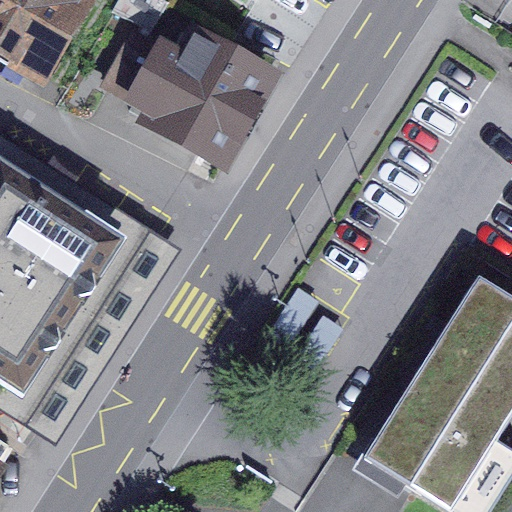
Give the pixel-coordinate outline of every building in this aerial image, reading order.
[(0,0),(0,56),(48,83),(93,0),(0,0)] [(186,58),(162,45),(131,100),(165,118),(159,128),(224,163),(271,78),(198,38),(186,58)] [(148,243),(11,161),(0,178),(0,371),(52,402),(148,243)] [(511,414),(511,301),(485,284),(371,460),(452,511),(488,511),(511,475),(511,456),(493,445),(511,414)] [(0,501),(20,469),(0,456),(0,501)]
